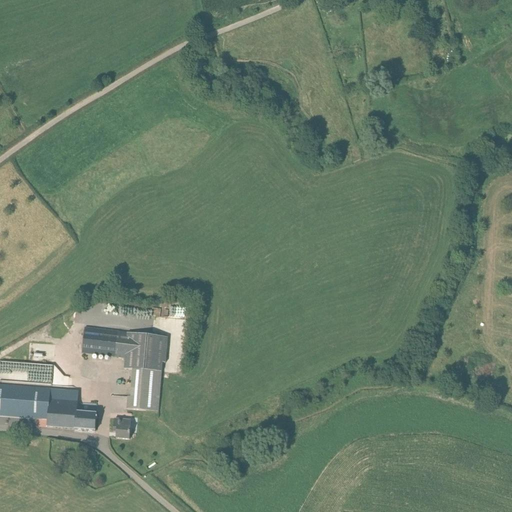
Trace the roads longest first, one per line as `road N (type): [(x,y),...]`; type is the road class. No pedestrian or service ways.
road 1 (unclassified): [(0,159),(173,50),(294,0)]
road 2 (unclassified): [(174,511),(95,443),(0,427)]
